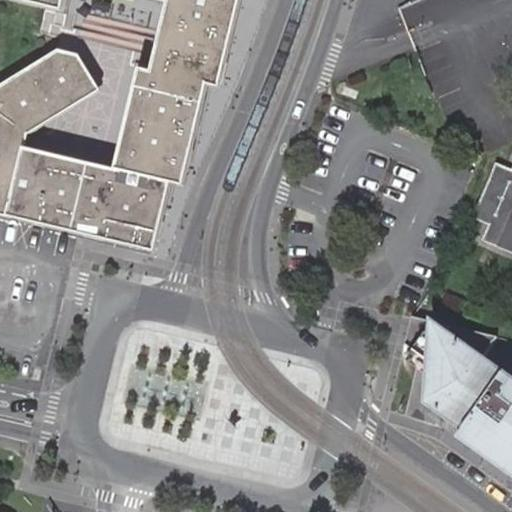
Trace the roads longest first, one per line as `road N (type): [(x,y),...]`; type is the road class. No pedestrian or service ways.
road 1 (tertiary): [(294,338),(268,297),(258,252),(262,215),(338,0)]
road 2 (tertiary): [(285,0),(182,277),(155,306)]
road 3 (tertiary): [(506,511),(348,399)]
road 4 (tertiary): [(123,467),(309,511)]
road 5 (tertiary): [(155,306),(112,314),(85,416)]
road 6 (tertiary): [(294,338),(155,306)]
